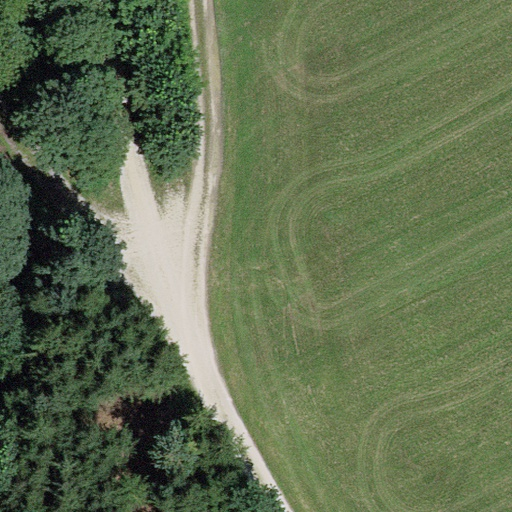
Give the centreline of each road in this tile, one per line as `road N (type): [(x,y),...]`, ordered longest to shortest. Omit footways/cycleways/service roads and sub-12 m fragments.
road 1 (track): [(194,0),(204,120),(182,345),(0,112)]
road 2 (track): [(274,511),(182,345),(123,146),(98,0)]
